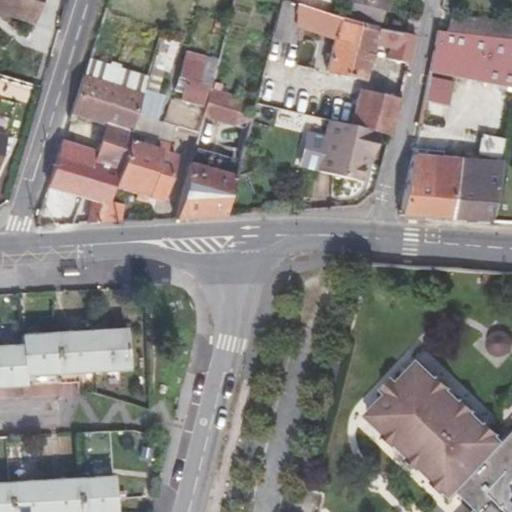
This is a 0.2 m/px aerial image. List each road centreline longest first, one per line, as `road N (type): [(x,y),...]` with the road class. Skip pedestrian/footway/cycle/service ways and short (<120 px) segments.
road 1 (tertiary): [(235,236),(229,350),(188,511)]
road 2 (secondary): [(235,236),(511,248)]
road 3 (residential): [(87,0),(8,249)]
road 4 (secondary): [(8,249),(235,236)]
